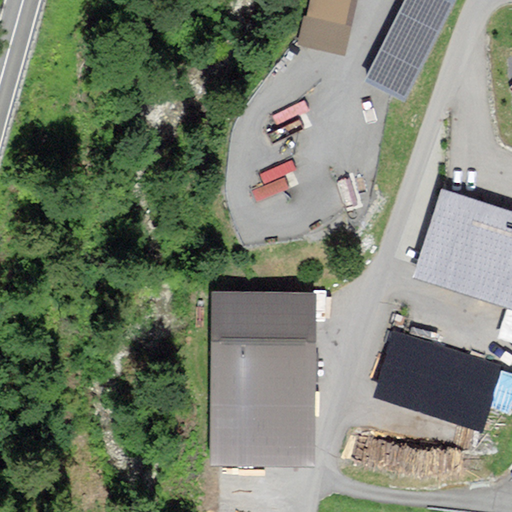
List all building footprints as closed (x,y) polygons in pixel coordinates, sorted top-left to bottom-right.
[(312,0),(304,39),(345,48),(355,0),(312,0)] [(452,0),(403,0),(367,77),(407,96),(452,0)] [(511,204),(441,183),(414,272),(511,301),(511,204)] [(215,454),(308,455),(310,290),(217,289),(215,454)] [(481,427),(502,365),(395,328),(374,390),(481,427)]
